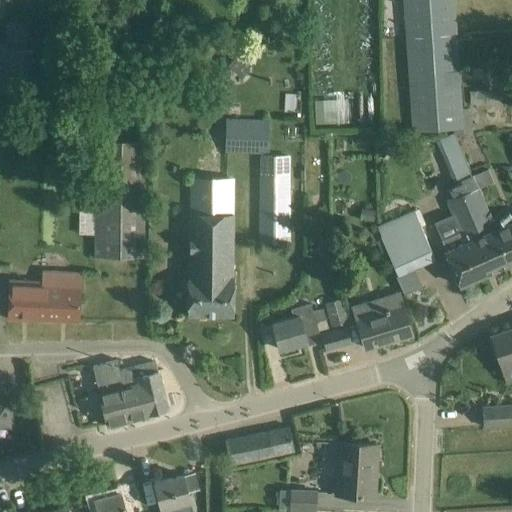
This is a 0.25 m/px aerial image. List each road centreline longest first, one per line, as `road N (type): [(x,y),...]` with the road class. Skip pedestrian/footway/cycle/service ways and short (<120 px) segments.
road 1 (residential): [(202,423),(168,358),(151,350),(0,352)]
road 2 (residential): [(202,423),(424,363)]
road 3 (residential): [(0,474),(202,423)]
road 4 (tertiary): [(421,511),(424,363)]
